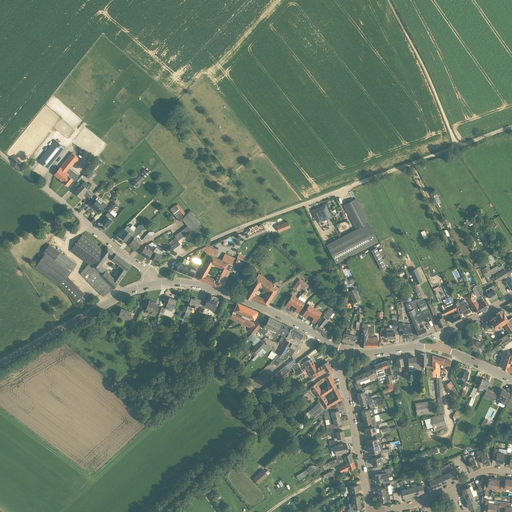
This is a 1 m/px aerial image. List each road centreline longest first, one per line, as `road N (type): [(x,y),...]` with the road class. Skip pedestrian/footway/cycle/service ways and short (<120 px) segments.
road 1 (unclassified): [(151,274),(223,233),(456,146)]
road 2 (residential): [(159,511),(253,427),(341,368)]
road 3 (tertiary): [(346,350),(212,289),(151,284)]
road 4 (unclassified): [(151,274),(0,153)]
road 5 (tertiary): [(151,284),(0,363)]
road 6 (unclassified): [(456,146),(384,0)]
road 7 (residential): [(367,507),(341,368)]
